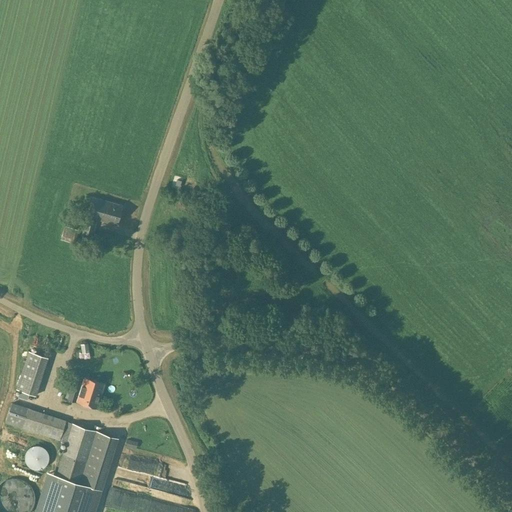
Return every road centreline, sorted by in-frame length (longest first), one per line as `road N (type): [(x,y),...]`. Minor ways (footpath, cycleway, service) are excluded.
road 1 (unclassified): [(511,499),(372,368),(344,353),(145,342)]
road 2 (unclassified): [(145,342),(137,265),(149,206),(220,0)]
road 3 (unclassified): [(203,511),(196,472),(145,342)]
road 4 (unclassified): [(145,342),(84,337),(0,300)]
